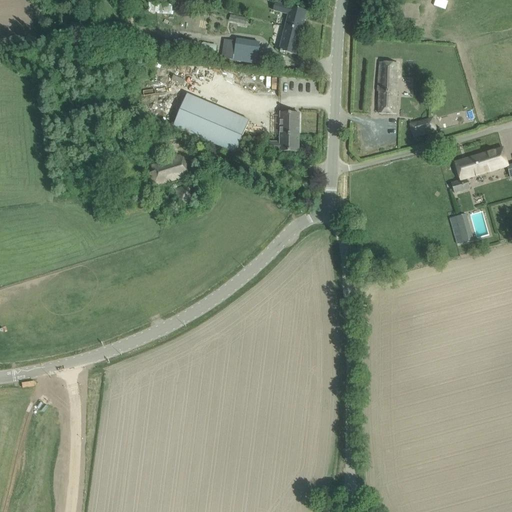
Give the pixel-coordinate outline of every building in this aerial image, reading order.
[(285,27),(302,31),(307,11),(276,4),(274,11),(288,14),(285,27)] [(245,24),(247,18),(231,15),(229,20),(245,24)] [(279,51),(296,55),(302,31),(285,27),(279,51)] [(222,40),(219,60),(256,65),(258,44),(234,41),(234,42),(222,40)] [(398,64),(380,63),(377,92),(379,92),(378,114),(395,115),(398,64)] [(280,113),(280,136),(299,136),(299,114),(280,113)] [(232,114),(218,147),(236,155),(250,122),(232,114)] [(433,119),(410,125),(413,137),(436,132),(433,119)] [(298,153),(299,136),(280,136),(280,143),(270,143),(270,152),(280,152),(298,153)] [(460,181),(451,184),(454,194),(470,190),(467,180),(509,168),(503,149),(455,163),(460,181)] [(151,166),(158,186),(189,175),(185,162),(183,163),(181,156),(151,166)] [(191,185),(176,190),(181,205),(196,200),(191,185)] [(473,240),(465,214),(454,218),(462,243),(473,240)]
